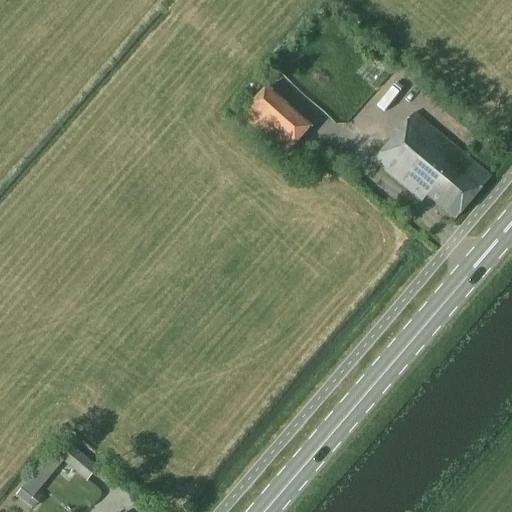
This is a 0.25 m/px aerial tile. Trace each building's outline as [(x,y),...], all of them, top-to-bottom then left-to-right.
[(351,34),(347,44),(364,51),(368,41),(351,34)] [(286,153),(312,124),(265,82),(239,112),(286,153)] [(396,128),(370,159),(391,176),(395,172),(408,182),(404,186),(422,202),(449,171),(396,128)] [(100,468),(73,446),(62,460),(89,482),(100,468)] [(26,484),(17,495),(34,509),(43,497),(37,493),(43,486),(32,477),(26,484)]
